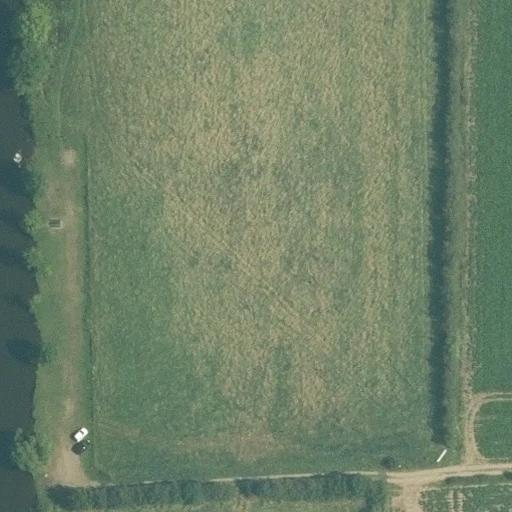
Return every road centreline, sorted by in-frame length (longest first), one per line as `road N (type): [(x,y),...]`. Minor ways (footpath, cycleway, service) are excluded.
road 1 (track): [(511,470),(68,495)]
road 2 (track): [(68,495),(64,160)]
